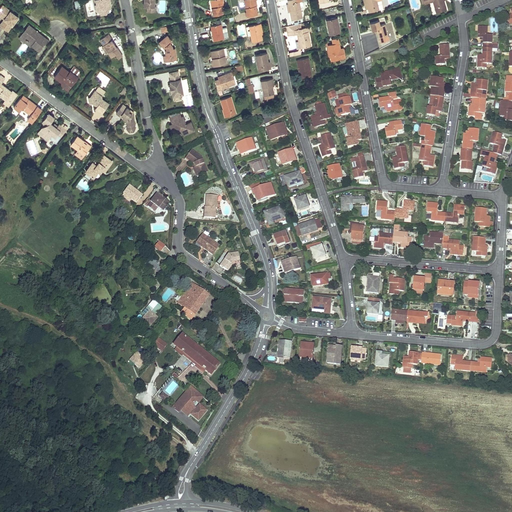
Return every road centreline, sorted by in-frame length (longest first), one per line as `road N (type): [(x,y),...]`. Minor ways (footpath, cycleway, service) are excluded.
road 1 (residential): [(183,0),(199,90),(268,286)]
road 2 (residential): [(270,0),(289,97),(342,258)]
road 3 (track): [(198,453),(141,417),(98,359),(74,341),(0,306)]
road 4 (residential): [(346,0),(383,181),(442,191)]
road 5 (residential): [(499,270),(495,335),(487,343),(353,334)]
road 6 (residential): [(0,59),(160,172)]
road 7 (residential): [(160,172),(124,0)]
road 8 (residential): [(461,18),(442,191)]
road 9 (residential): [(265,322),(253,364),(186,473)]
road 10 (residential): [(160,172),(179,204),(179,253),(245,300)]
road 11 (residential): [(342,258),(499,270)]
